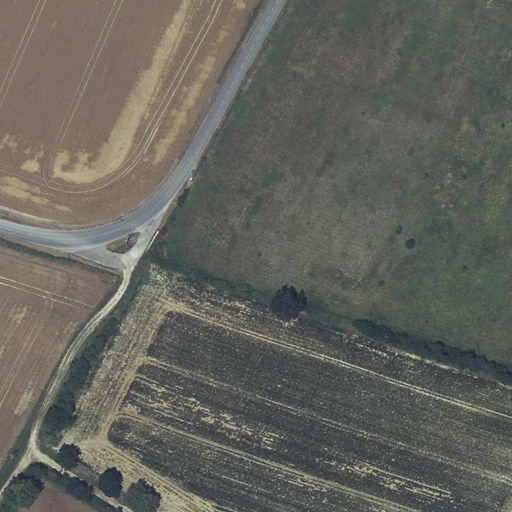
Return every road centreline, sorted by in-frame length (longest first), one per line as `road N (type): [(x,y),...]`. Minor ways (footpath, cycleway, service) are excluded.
road 1 (tertiary): [(278,0),(188,164),(151,209),(87,238),(0,226)]
road 2 (track): [(127,262),(121,290),(54,389),(30,452)]
